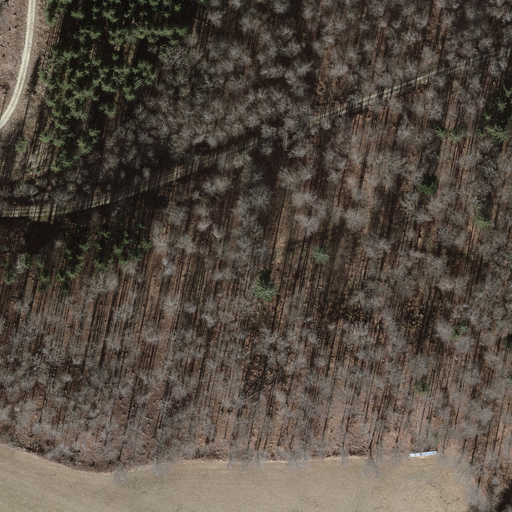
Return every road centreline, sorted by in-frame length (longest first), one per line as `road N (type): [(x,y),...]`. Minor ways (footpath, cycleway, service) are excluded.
road 1 (track): [(0,210),(99,206),(446,71),(511,55)]
road 2 (track): [(35,0),(24,82),(0,122)]
